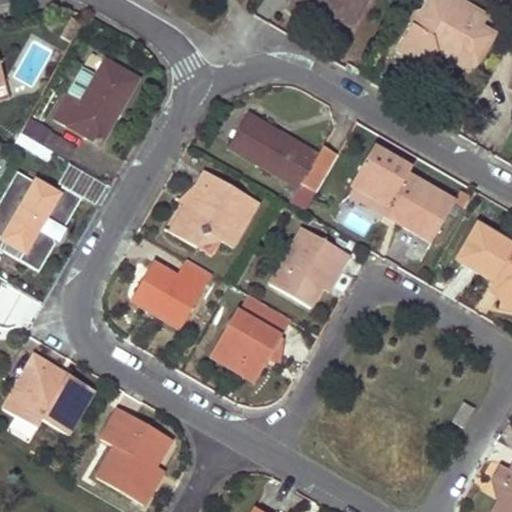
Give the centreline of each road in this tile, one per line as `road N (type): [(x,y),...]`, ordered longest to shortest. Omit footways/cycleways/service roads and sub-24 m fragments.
road 1 (residential): [(434,511),(506,369),(494,342),(411,293),(377,290),(361,298),(270,454)]
road 2 (residential): [(196,93),(89,266),(77,318),(99,358),(270,454)]
road 3 (residential): [(511,191),(285,69),(254,68),(196,93)]
road 4 (residential): [(103,0),(171,40),(196,93)]
